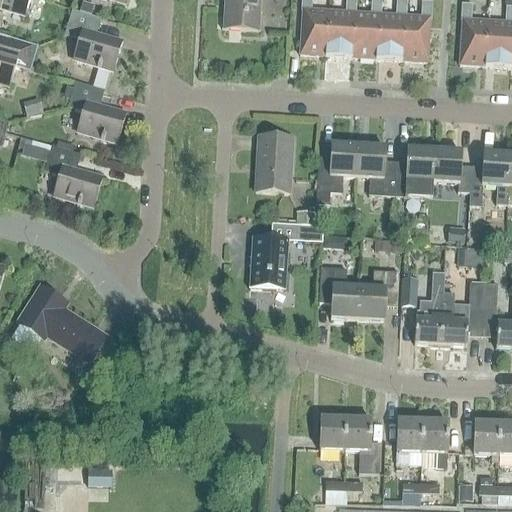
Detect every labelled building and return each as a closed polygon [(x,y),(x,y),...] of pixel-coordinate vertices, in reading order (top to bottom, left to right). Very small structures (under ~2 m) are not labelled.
[(34,0),(44,3),(44,0),(0,0),(0,12),(23,19),(28,0),(34,0)] [(258,0),(222,0),(221,31),(256,32),(258,0)] [(324,60),(327,13),(310,12),(311,0),(300,0),(300,13),(301,13),(298,58),(324,59),(324,60)] [(344,0),(344,14),(327,13),(324,60),(350,61),(352,61),(355,15),(355,0),(344,0)] [(374,63),(377,63),(380,17),(381,0),(374,0),(370,0),(369,16),(355,15),(352,61),(374,62),(374,63)] [(394,18),(380,17),(377,63),(400,64),(402,64),(405,18),(406,2),(395,1),(394,18)] [(405,18),(402,64),(426,66),(428,21),(430,21),(431,4),(421,3),(420,19),(405,18)] [(483,70),(484,70),(487,24),(470,22),(471,6),(460,5),(459,23),(461,23),(458,68),(483,69),(483,70)] [(503,25),(487,24),(484,70),(510,71),(511,71),(511,61),(511,8),(504,8),(503,25)] [(112,75),(121,43),(95,35),(100,21),(70,12),(63,37),(77,42),(71,63),(112,75)] [(7,39),(6,42),(0,39),(0,88),(8,91),(14,70),(29,74),(36,48),(7,39)] [(116,147),(125,115),(99,108),(103,93),(73,84),(66,110),(81,114),(75,136),(116,147)] [(288,198),(291,142),(256,140),(253,196),(288,198)] [(341,180),(355,181),(357,149),(330,147),(329,162),(316,161),(314,208),(328,209),(329,196),(340,197),(341,180)] [(79,157),(51,149),(50,154),(42,151),(40,158),(48,161),(44,174),(58,178),(52,196),(76,203),(75,207),(91,212),(101,179),(75,172),(79,157)] [(383,150),(357,149),(355,181),(368,182),(367,199),(393,200),(393,192),(392,192),(394,165),(383,164),(383,150)] [(404,166),(394,165),(392,192),(393,192),(393,200),(430,202),(433,153),(405,151),(404,166)] [(467,209),(470,170),(459,169),(460,155),(433,153),(430,202),(431,202),(432,185),(456,187),(456,195),(468,196),(467,209)] [(481,170),(470,170),(467,209),(480,210),(481,188),(495,189),(494,208),(505,209),(509,157),(482,156),(481,170)] [(314,215),(295,214),(294,227),(313,228),(314,215)] [(321,246),(322,229),(271,226),(270,242),(251,240),(248,291),(284,293),(287,244),(321,246)] [(390,230),(378,230),(378,242),(390,243),(390,230)] [(447,244),(463,245),(464,232),(448,231),(447,244)] [(321,249),(332,250),(332,241),(321,240),(321,249)] [(389,245),(389,255),(402,256),(402,246),(389,245)] [(456,253),(456,270),(469,271),(469,254),(456,253)] [(329,322),(356,323),(358,291),(344,290),(345,272),(319,271),(317,306),(330,307),(329,322)] [(371,291),(358,291),(356,323),(384,324),(384,310),(396,311),(398,275),(372,274),(371,291)] [(416,283),(400,282),(399,311),(415,311),(416,283)] [(466,333),(479,334),(482,286),(468,285),(467,308),(452,308),(453,297),(441,296),(441,301),(439,348),(465,350),(466,333)] [(494,352),(511,353),(511,301),(511,322),(510,326),(496,325),(497,314),(495,314),(496,287),(482,286),(479,334),(495,335),(494,352)] [(41,291),(18,327),(15,325),(6,340),(35,358),(44,344),(42,342),(45,338),(89,366),(105,341),(61,313),(65,306),(41,291)] [(413,347),(439,348),(441,301),(430,300),(429,318),(428,323),(414,322),(413,347)] [(318,454),(343,454),(344,423),(319,423),(318,454)] [(369,424),(344,423),(343,454),(358,455),(357,477),(377,478),(377,448),(368,448),(369,424)] [(418,461),(418,456),(419,424),(396,423),(395,455),(411,456),(410,461),(418,461)] [(447,425),(419,424),(418,456),(434,457),(434,463),(445,464),(445,457),(446,457),(447,425)] [(497,466),(498,459),(498,427),(473,426),(472,458),(490,459),(490,465),(497,466)] [(511,427),(498,427),(498,459),(511,459),(511,427)] [(109,474),(87,474),(87,489),(109,489),(109,474)] [(324,494),(342,494),(343,485),(325,485),(324,494)] [(361,486),(343,485),(342,494),(361,495),(361,486)] [(401,496),(419,497),(419,487),(401,487),(401,496)] [(437,488),(419,487),(419,497),(437,497),(437,488)] [(472,488),(457,487),(457,503),(471,504),(472,488)] [(478,498),(496,499),(496,490),(478,489),(478,498)] [(511,490),(496,490),(496,499),(511,499),(511,490)]
